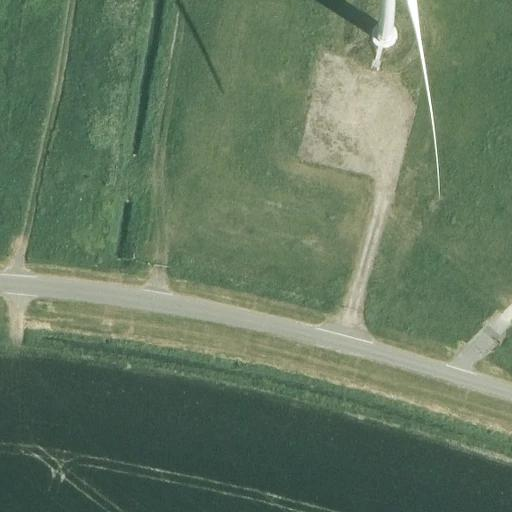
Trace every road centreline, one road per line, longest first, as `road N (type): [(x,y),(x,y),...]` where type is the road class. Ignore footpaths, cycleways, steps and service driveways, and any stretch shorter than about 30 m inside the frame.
road 1 (unclassified): [(511,394),(226,316),(0,284)]
road 2 (track): [(152,303),(193,0)]
